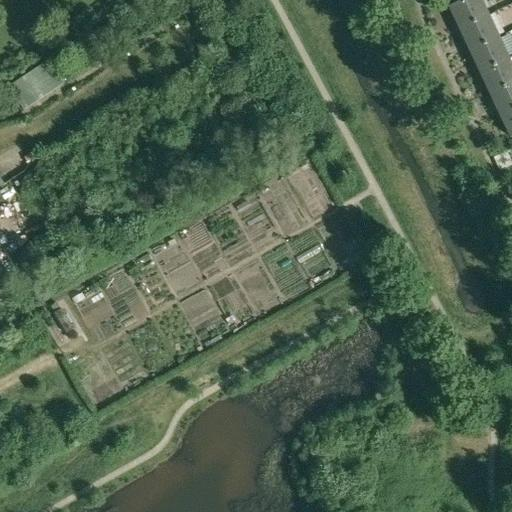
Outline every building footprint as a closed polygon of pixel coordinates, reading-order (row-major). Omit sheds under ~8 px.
[(459,28),(488,15),(480,0),(462,0),(449,6),(459,28)] [(488,15),(459,28),(470,50),(498,37),(488,15)] [(508,59),(498,37),(470,50),(480,72),(508,59)] [(511,83),(511,66),(508,59),(480,72),(490,94),(511,83)] [(23,111),(64,84),(49,61),(8,88),(23,111)] [(511,110),(511,83),(490,94),(501,116),(511,110)] [(511,137),(511,110),(501,116),(511,138),(511,137)] [(181,244),(158,250),(164,271),(187,266),(181,244)] [(73,329),(61,309),(54,314),(65,334),(73,329)]
